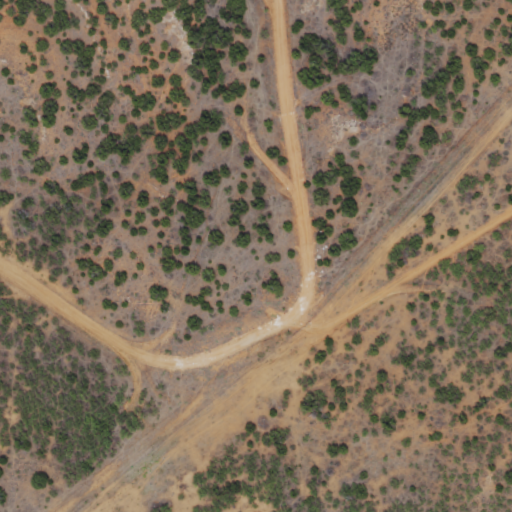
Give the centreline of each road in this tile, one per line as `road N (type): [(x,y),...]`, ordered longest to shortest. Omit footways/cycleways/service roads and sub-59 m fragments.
road 1 (residential): [(511,220),(406,287),(288,328),(134,349),(0,293)]
road 2 (residential): [(288,328),(261,0)]
